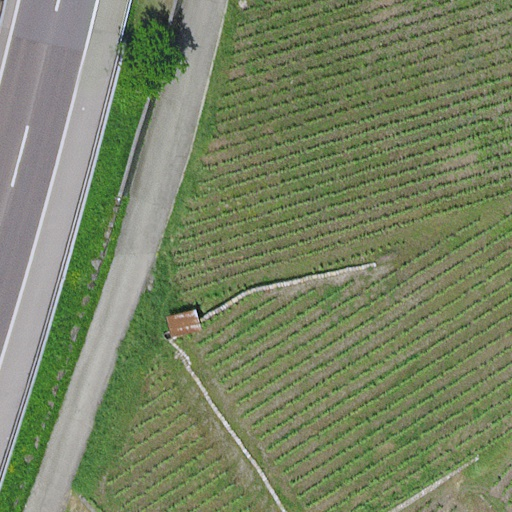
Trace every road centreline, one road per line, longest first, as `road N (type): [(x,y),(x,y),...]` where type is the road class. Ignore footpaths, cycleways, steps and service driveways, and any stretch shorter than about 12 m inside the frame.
road 1 (unclassified): [(38,511),(176,121),(207,0)]
road 2 (motorway): [(0,233),(59,0)]
